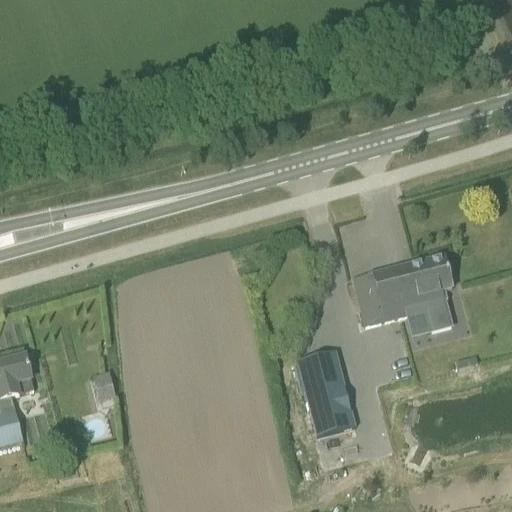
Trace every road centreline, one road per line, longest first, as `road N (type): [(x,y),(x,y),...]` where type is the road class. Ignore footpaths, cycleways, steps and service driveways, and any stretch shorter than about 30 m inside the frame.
road 1 (secondary): [(511,107),(202,192)]
road 2 (secondary): [(0,255),(202,192)]
road 3 (secondary): [(202,192),(0,228)]
